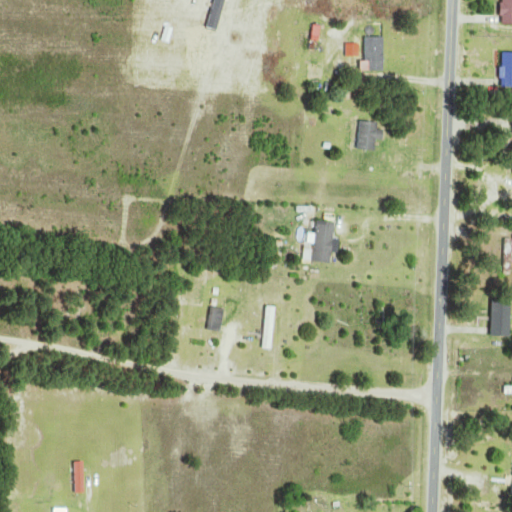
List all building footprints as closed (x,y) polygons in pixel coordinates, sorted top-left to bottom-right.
[(511,0),(502,0),(502,23),(511,22),(511,0)] [(503,88),(511,87),(511,52),(503,52),(503,88)] [(381,122),(360,121),(360,150),(381,151),(381,122)] [(335,221),(315,221),(315,261),(335,261),(335,221)] [(363,297),(363,346),(381,346),(381,323),(388,323),(388,313),(383,313),(383,297),(363,297)] [(511,335),(511,300),(495,301),(495,336),(511,335)] [(277,306),(266,306),(266,349),(277,349),(277,306)] [(77,493),(86,493),(86,462),(77,462),(77,493)]
